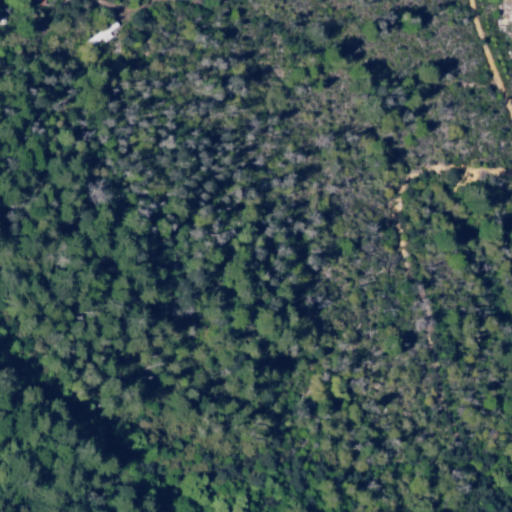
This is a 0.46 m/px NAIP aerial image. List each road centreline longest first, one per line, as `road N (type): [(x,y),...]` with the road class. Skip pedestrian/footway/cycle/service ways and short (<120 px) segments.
road 1 (track): [(498,511),(451,436),(432,326),(398,211),(422,176),(511,180)]
road 2 (residential): [(470,0),(511,116)]
